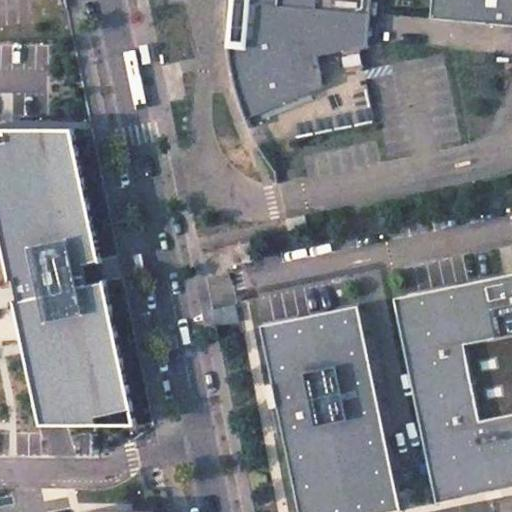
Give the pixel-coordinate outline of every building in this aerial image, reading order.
[(279,0),(279,5),(231,0),(229,0),(229,17),(229,26),(230,40),(230,47),(234,71),(240,95),(248,119),(324,86),(318,56),(369,46),(372,0),(279,0)] [(511,0),(434,0),(433,18),(511,24),(511,0)] [(80,131),(0,131),(0,215),(10,264),(15,285),(26,341),(29,351),(45,428),(70,427),(141,425),(110,276),(106,255),(80,131)] [(308,226),(305,216),(287,220),(289,230),(308,226)] [(250,242),(240,245),(243,263),(254,261),(250,242)] [(511,277),(392,303),(434,502),(511,486),(511,277)] [(398,511),(358,309),(259,329),(293,511),(398,511)]
